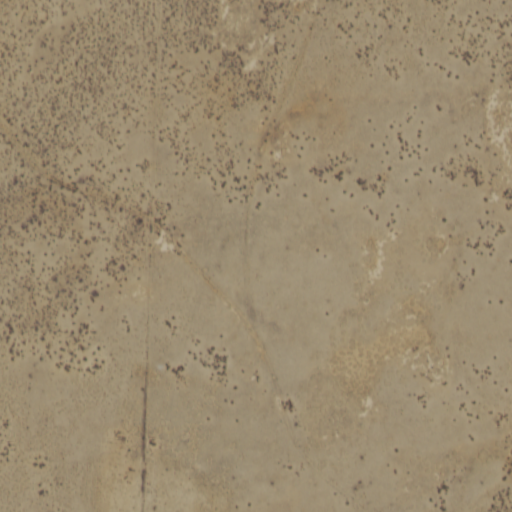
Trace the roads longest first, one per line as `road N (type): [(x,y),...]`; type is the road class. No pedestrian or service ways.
road 1 (track): [(316,0),(251,188),(244,238),(256,335),(149,222),(34,166),(0,123)]
road 2 (track): [(256,335),(285,430),(304,460),(362,511)]
